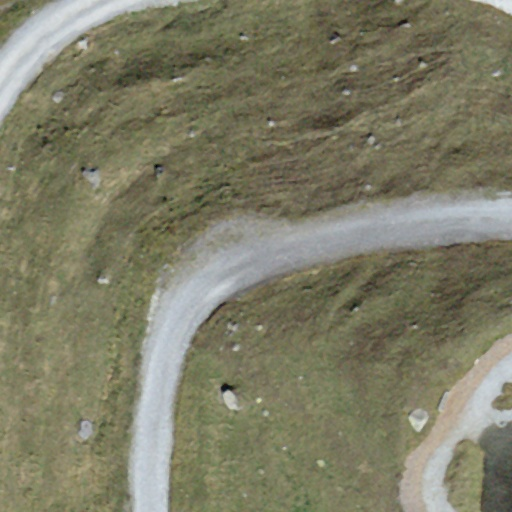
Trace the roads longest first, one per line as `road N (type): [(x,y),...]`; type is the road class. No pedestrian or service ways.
road 1 (track): [(151,511),(149,442),(160,365),(176,310),(211,270),(348,229),(511,213)]
road 2 (track): [(511,359),(436,458),(440,511)]
road 3 (track): [(109,0),(49,29),(0,88)]
